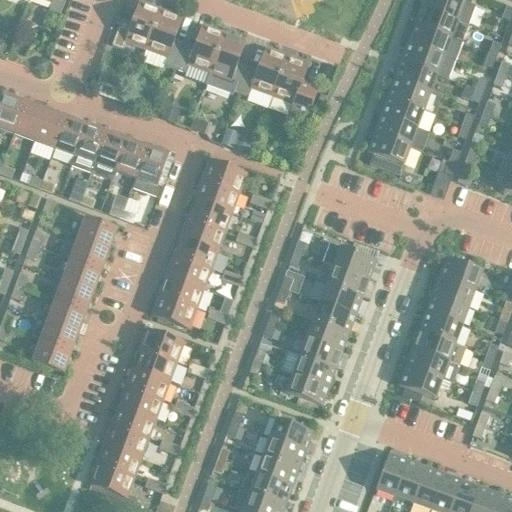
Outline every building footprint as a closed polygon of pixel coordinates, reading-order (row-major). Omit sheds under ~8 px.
[(38,0),(52,5),(49,11),(60,15),(65,0),(38,0)] [(453,0),(423,0),(420,9),(468,27),(475,8),(453,0)] [(144,51),(159,11),(139,4),(131,25),(121,22),(111,47),(122,51),(124,44),(144,51)] [(500,19),(509,22),(511,15),(511,9),(505,7),(500,19)] [(420,9),(414,28),(461,46),(468,27),(420,9)] [(173,70),(183,44),(173,40),(181,19),(159,11),(144,51),(165,59),(162,66),(173,70)] [(183,44),(173,70),(185,75),(188,68),(208,75),(223,35),(202,27),(194,48),(183,44)] [(414,28),(407,46),(454,64),(461,46),(414,28)] [(237,93),(247,67),(236,63),(244,43),(223,35),(208,75),(204,87),(231,97),(233,92),(237,93)] [(487,56),(496,59),(501,46),(492,43),(487,56)] [(407,46),(401,63),(437,77),(448,81),(454,64),(407,46)] [(271,98),(285,57),(264,50),(256,71),(247,67),(237,93),(248,97),(251,91),(271,98)] [(496,59),(487,56),(483,66),(492,70),(496,59)] [(300,88),(308,66),(285,57),(271,98),(291,106),(289,112),(307,119),(316,94),(300,88)] [(34,68),(33,68),(33,70),(34,71),(40,73),(42,73),(44,73),(46,72),(47,71),(47,70),(48,67),(48,66),(49,66),(49,63),(48,62),(47,61),(42,60),(39,61),(36,63),(35,63),(35,66),(34,66),(34,68)] [(401,63),(394,81),(430,95),(437,77),(401,63)] [(497,75),(506,78),(511,66),(502,63),(497,75)] [(506,78),(497,75),(493,85),(502,89),(506,78)] [(475,92),(483,95),(487,83),(480,80),(475,92)] [(394,81),(387,99),(424,113),(430,95),(394,81)] [(483,95),(475,92),(471,103),(478,106),(483,95)] [(0,131),(12,136),(24,104),(3,97),(0,104),(0,131)] [(387,99),(381,118),(417,131),(424,113),(387,99)] [(482,115),(490,119),(495,106),(486,103),(482,115)] [(45,112),(24,104),(12,136),(33,144),(45,112)] [(165,105),(160,120),(174,125),(180,110),(165,105)] [(65,119),(45,112),(33,144),(53,151),(65,119)] [(461,127),(469,130),(474,118),(466,115),(461,127)] [(490,119),(482,115),(477,126),(486,130),(490,119)] [(381,118),(374,135),(410,149),(421,153),(428,135),(417,131),(381,118)] [(85,127),(65,119),(53,151),(73,158),(85,127)] [(194,119),(190,130),(204,136),(209,124),(194,119)] [(105,134),(85,127),(73,158),(70,168),(90,175),(105,134)] [(469,130),(461,127),(457,138),(465,141),(469,130)] [(221,142),(220,144),(220,145),(221,146),(223,146),(227,148),(229,148),(230,149),(231,149),(233,150),(234,151),(235,151),(237,152),(240,153),(242,154),(243,154),(246,154),(247,153),(249,147),(251,143),(251,142),(252,141),(253,140),(253,138),(253,136),(252,134),(251,133),(247,131),(245,131),(245,130),(244,130),(241,129),(240,129),(239,132),(238,133),(238,134),(236,134),(236,133),(233,133),(233,132),(232,132),(231,132),(230,131),(228,130),(225,130),(224,132),(223,135),(223,136),(223,137),(222,137),(222,139),(221,141),(221,142)] [(125,141),(105,134),(90,175),(110,183),(114,173),(125,141)] [(400,178),(410,149),(374,135),(367,155),(373,157),(369,166),(400,178)] [(114,173),(134,181),(145,149),(125,141),(114,173)] [(467,156),(475,159),(480,147),(471,144),(467,156)] [(168,157),(145,149),(134,181),(130,190),(158,200),(162,189),(156,188),(168,157)] [(448,163),(456,166),(461,154),(453,151),(448,163)] [(511,152),(510,153),(508,154),(506,155),(504,157),(503,159),(502,161),(499,168),(511,173),(511,152)] [(475,159),(467,156),(463,168),(471,171),(475,159)] [(201,182),(238,195),(246,175),(208,162),(201,182)] [(456,166),(448,163),(444,175),(452,178),(456,166)] [(1,168),(0,170),(0,176),(8,180),(11,171),(1,168)] [(511,173),(499,168),(497,174),(496,176),(496,179),(496,181),(497,183),(498,186),(500,187),(502,189),(504,190),(503,193),(511,196),(511,173)] [(39,191),(42,183),(30,178),(27,186),(39,191)] [(231,215),(238,195),(201,182),(194,201),(231,215)] [(42,183),(39,191),(50,195),(54,187),(42,183)] [(79,205),(82,197),(69,193),(66,201),(79,205)] [(28,208),(35,210),(40,198),(32,195),(28,208)] [(257,208),(261,199),(251,195),(248,204),(257,208)] [(82,197),(79,205),(91,210),(94,202),(82,197)] [(270,202),(261,199),(257,208),(267,211),(270,202)] [(47,200),(42,213),(50,216),(55,203),(47,200)] [(194,201),(187,220),(224,234),(231,215),(194,201)] [(120,220),(123,212),(111,207),(108,216),(120,220)] [(123,212),(120,220),(132,225),(135,217),(123,212)] [(77,241),(108,253),(116,231),(85,220),(77,241)] [(187,220),(180,239),(217,253),(224,234),(187,220)] [(15,241),(23,244),(27,232),(20,230),(15,241)] [(243,246),(247,237),(237,234),(234,243),(243,246)] [(30,247),(37,249),(41,237),(34,235),(30,247)] [(256,241),(247,237),(243,246),(253,250),(256,241)] [(180,239),(173,259),(210,273),(217,253),(180,239)] [(23,244),(15,241),(11,253),(19,256),(23,244)] [(77,241),(70,261),(101,273),(108,253),(77,241)] [(293,254),(302,258),(306,246),(297,242),(293,254)] [(37,249),(30,247),(25,259),(32,261),(37,249)] [(332,269),(368,283),(375,263),(340,249),(332,269)] [(302,258),(293,254),(289,266),(298,269),(302,258)] [(173,259),(165,278),(203,292),(210,273),(173,259)] [(438,279),(475,292),(482,273),(445,260),(438,279)] [(70,261),(62,282),(93,293),(101,273),(70,261)] [(332,269),(326,287),(361,300),(368,283),(332,269)] [(0,282),(8,285),(12,274),(4,271),(0,282)] [(229,284),(233,275),(223,272),(220,281),(229,284)] [(242,279),(233,275),(229,284),(239,288),(242,279)] [(15,287),(23,290),(27,279),(19,276),(15,287)] [(196,311),(203,292),(165,278),(158,297),(196,311)] [(280,290),(288,293),(293,282),(284,278),(280,290)] [(468,311),(475,292),(438,279),(431,297),(468,311)] [(8,285),(0,282),(0,295),(4,297),(8,285)] [(86,313),(93,293),(62,282),(55,302),(86,313)] [(23,290),(15,287),(10,299),(18,302),(23,290)] [(326,287),(319,305),(355,318),(361,300),(326,287)] [(288,293),(280,290),(275,302),(284,305),(288,293)] [(196,311),(158,297),(151,317),(188,331),(196,311)] [(461,328),(468,311),(431,297),(425,315),(461,328)] [(79,334),(86,313),(55,302),(47,322),(79,334)] [(511,310),(511,305),(505,303),(499,322),(507,325),(511,310)] [(319,305),(312,323),(348,337),(355,318),(319,305)] [(215,323),(218,314),(209,310),(206,319),(215,323)] [(228,317),(218,314),(215,323),(224,326),(228,317)] [(266,327),(275,330),(279,317),(271,314),(266,327)] [(0,327),(8,331),(12,318),(4,315),(0,327)] [(455,346),(461,328),(425,315),(418,333),(455,346)] [(71,354),(79,334),(47,322),(40,342),(71,354)] [(507,325),(499,322),(494,333),(502,336),(507,325)] [(312,323),(306,342),(341,355),(348,337),(312,323)] [(275,330),(266,327),(262,338),(271,341),(275,330)] [(138,351),(176,365),(183,345),(146,331),(138,351)] [(418,333),(412,351),(448,364),(459,368),(465,350),(455,346),(418,333)] [(71,354),(40,342),(32,364),(63,375),(71,354)] [(306,342),(299,359),(335,372),(341,355),(306,342)] [(486,358),(493,361),(498,349),(490,346),(486,358)] [(253,363),(261,366),(266,353),(258,350),(253,363)] [(138,351),(132,369),(169,383),(176,365),(138,351)] [(441,382),(448,364),(412,351),(405,369),(441,382)] [(507,367),(511,356),(504,352),(499,363),(507,367)] [(328,391),(335,372),(299,359),(286,354),(279,372),(292,377),(328,391)] [(493,361),(486,358),(482,370),(489,372),(493,361)] [(261,366),(253,363),(249,373),(257,377),(261,366)] [(195,377),(198,368),(189,365),(186,374),(195,377)] [(208,372),(198,368),(195,377),(204,381),(208,372)] [(132,369),(124,389),(162,403),(169,383),(132,369)] [(441,382),(405,369),(398,388),(434,401),(441,382)] [(328,391),(292,377),(286,395),(321,409),(328,391)] [(490,390),(498,393),(502,381),(494,378),(490,390)] [(472,393),(480,396),(485,385),(477,382),(472,393)] [(124,389),(117,409),(154,422),(162,403),(124,389)] [(498,393),(490,390),(485,401),(494,404),(498,393)] [(480,396),(472,393),(468,405),(476,409),(480,396)] [(181,415),(184,406),(175,403),(172,412),(181,415)] [(194,410),(184,406),(181,415),(190,419),(194,410)] [(117,409),(110,428),(147,441),(154,422),(117,409)] [(230,426),(239,429),(243,417),(234,413),(230,426)] [(476,426),(484,429),(489,417),(481,414),(476,426)] [(268,440),(305,453),(312,434),(276,421),(268,440)] [(239,429),(230,426),(225,437),(235,441),(239,429)] [(484,429),(476,426),(472,438),(480,440),(484,429)] [(110,428),(103,447),(140,460),(147,441),(110,428)] [(268,440),(262,458),(298,471),(305,453),(268,440)] [(167,454),(170,445),(161,441),(157,450),(167,454)] [(180,448),(170,445),(167,454),(176,457),(180,448)] [(133,479),(140,460),(103,447),(96,466),(133,479)] [(217,462),(225,465),(230,453),(221,450),(217,462)] [(394,499),(407,463),(388,456),(375,492),(394,499)] [(262,458),(255,476),(292,489),(298,471),(262,458)] [(225,465),(217,462),(212,473),(221,477),(225,465)] [(425,469),(407,463),(394,499),(412,506),(425,469)] [(133,479),(96,466),(89,486),(126,500),(133,479)] [(412,506),(429,511),(430,511),(443,476),(425,469),(412,506)] [(285,507),(292,489),(255,476),(246,472),(239,490),(285,507)] [(430,511),(450,511),(461,483),(443,476),(430,511)] [(153,492),(156,483),(147,480),(143,489),(153,492)] [(165,486),(156,483),(153,492),(162,495),(165,486)] [(450,511),(471,511),(479,489),(461,483),(450,511)] [(203,498),(212,501),(216,489),(208,486),(203,498)] [(471,511),(491,511),(497,496),(479,489),(471,511)] [(242,511),(283,511),(285,507),(239,490),(233,509),(242,511)] [(491,511),(511,511),(511,501),(497,496),(491,511)] [(207,511),(212,501),(203,498),(199,509),(206,511),(207,511)]
